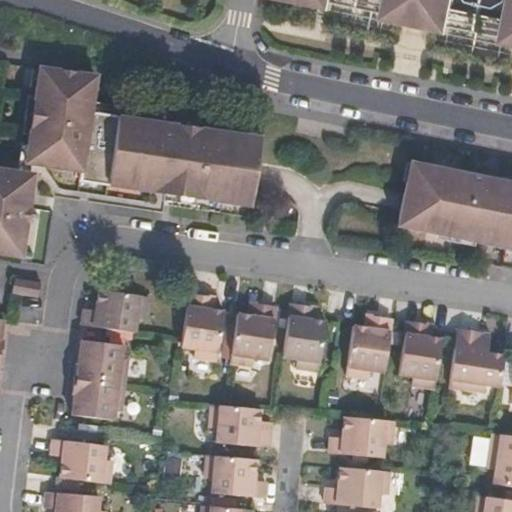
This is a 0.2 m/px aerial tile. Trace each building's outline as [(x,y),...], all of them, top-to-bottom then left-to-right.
[(511,0),(278,0),(395,23),(435,32),(511,46),(511,0)] [(0,169),(0,255),(18,258),(24,209),(29,175),(26,174),(28,163),(78,170),(75,182),(105,187),(132,190),(148,193),(171,195),(247,207),(256,138),(86,113),(91,76),(84,74),(28,66),(24,87),(34,89),(32,97),(23,95),(17,132),(27,134),(27,140),(17,139),(12,171),(0,169)] [(511,248),(511,184),(407,161),(394,226),(511,248)] [(34,296),(35,283),(11,280),(10,293),(34,296)] [(143,317),(145,298),(96,289),(94,301),(83,299),(79,324),(132,332),(134,316),(143,317)] [(221,312),(208,310),(210,296),(201,293),(200,297),(187,294),(179,348),(191,350),(190,359),(213,362),(221,312)] [(11,297),(10,320),(39,321),(40,298),(11,297)] [(272,307),(256,304),(256,302),(246,300),(244,315),(236,314),(228,364),(249,367),(250,359),(264,361),(272,307)] [(315,371),(322,322),(312,320),(314,307),(300,304),(300,307),(288,304),(280,358),(292,359),(290,368),(315,371)] [(391,318),(373,316),(362,314),(360,327),(348,325),(341,376),(367,380),(369,371),(383,373),(391,318)] [(433,391),(441,340),(425,338),(428,323),(416,322),(416,324),(403,322),(395,375),(409,378),(408,387),(433,391)] [(487,334),(477,333),(454,329),(446,388),(480,392),(481,385),(498,387),(503,356),(484,353),(487,334)] [(122,384),(126,356),(119,355),(120,344),(80,338),(74,378),(122,384)] [(118,410),(122,384),(74,378),(69,414),(110,420),(111,409),(118,410)] [(266,448),(269,422),(256,421),(257,408),(208,405),(206,429),(214,430),(213,444),(266,448)] [(341,417),(339,429),(327,428),(326,454),(380,458),(382,443),(391,444),(393,422),(341,417)] [(511,438),(488,435),(484,469),(492,471),(489,485),(511,487),(511,438)] [(48,437),(46,452),(45,462),(57,464),(56,478),(105,484),(108,459),(100,458),(101,445),(48,437)] [(262,498),(264,473),(252,472),(253,460),(203,456),(201,479),(209,479),(208,493),(262,498)] [(386,495),(388,473),(336,468),(335,480),(323,479),(321,504),(376,509),(377,494),(386,495)] [(39,511),(102,511),(94,510),(96,496),(42,490),(39,511)] [(511,511),(511,504),(472,498),(469,511),(511,511)]
